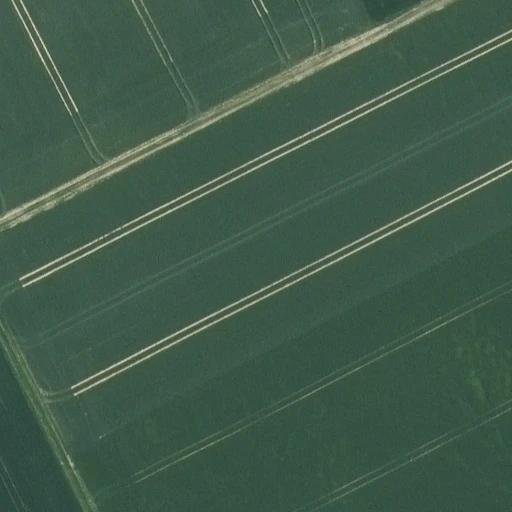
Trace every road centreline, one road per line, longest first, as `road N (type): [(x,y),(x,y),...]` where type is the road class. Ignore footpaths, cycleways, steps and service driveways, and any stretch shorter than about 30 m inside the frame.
road 1 (track): [(0,250),(489,0)]
road 2 (track): [(98,511),(0,313)]
